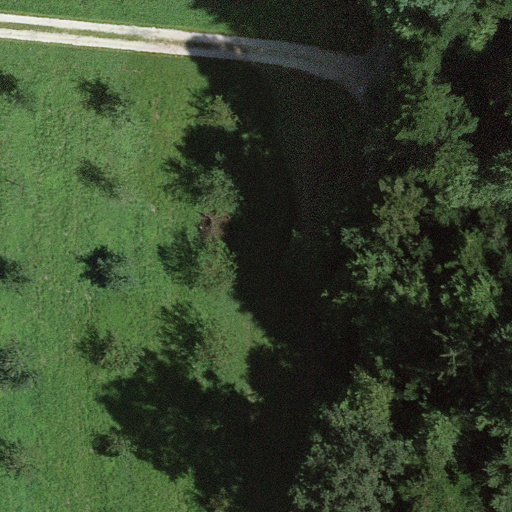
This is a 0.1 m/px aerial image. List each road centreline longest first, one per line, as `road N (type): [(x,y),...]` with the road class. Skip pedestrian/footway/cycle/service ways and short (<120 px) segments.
road 1 (track): [(414,0),(396,74),(399,511)]
road 2 (track): [(396,74),(0,37)]
